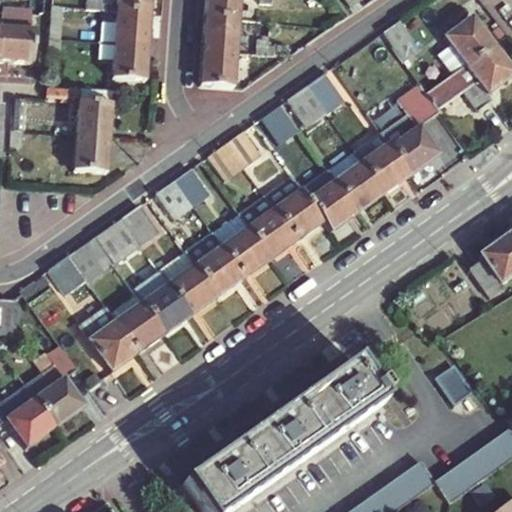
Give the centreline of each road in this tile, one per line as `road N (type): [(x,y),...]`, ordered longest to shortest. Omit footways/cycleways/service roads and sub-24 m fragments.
road 1 (secondary): [(467,209),(103,457)]
road 2 (residential): [(201,140),(402,0)]
road 3 (residential): [(0,274),(30,263),(201,140)]
road 4 (residential): [(201,140),(173,89),(178,0)]
